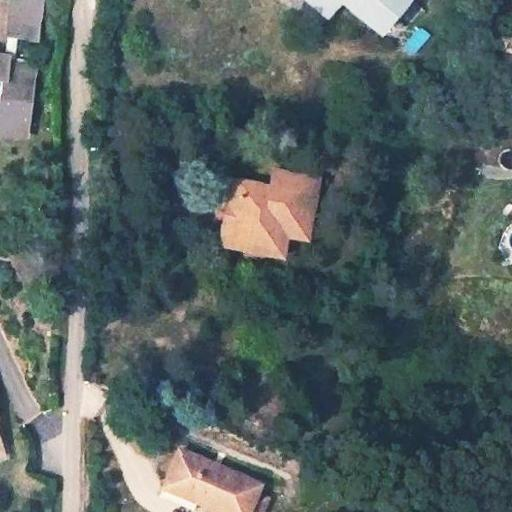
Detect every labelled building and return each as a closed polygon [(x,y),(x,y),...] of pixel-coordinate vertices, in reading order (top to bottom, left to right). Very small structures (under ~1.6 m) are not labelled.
[(58,0),(24,0),(18,35),(51,42),(58,0)] [(310,0),(323,0),(329,5),(370,39),(401,1),(400,0),(290,0),(302,10),(310,0)] [(323,0),(310,0),(302,10),(315,21),(329,5),(323,0)] [(0,126),(36,132),(47,63),(20,58),(22,51),(0,47),(0,126)] [(511,109),(494,107),(490,139),(511,141),(511,109)] [(511,163),(511,141),(490,139),(482,138),(470,158),(511,163)] [(297,220),(304,170),(263,162),(260,181),(279,185),(274,215),(297,220)] [(231,176),(220,233),(270,243),(274,215),(279,185),(260,181),(231,176)] [(240,476),(177,449),(165,480),(204,496),(201,504),(217,511),(250,511),(261,486),(240,476)] [(204,496),(165,480),(161,488),(201,504),(204,496)] [(269,511),(277,493),(261,486),(250,511),(269,511)]
